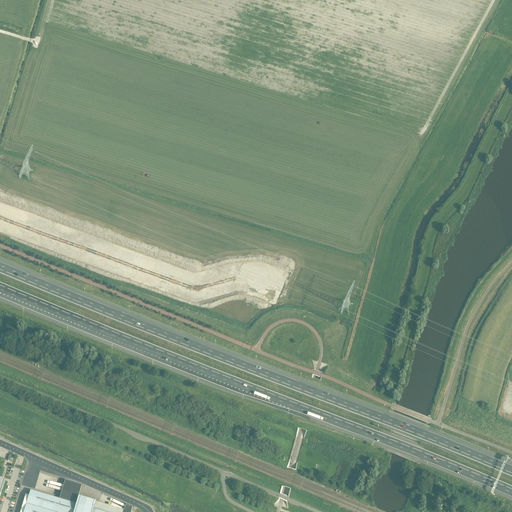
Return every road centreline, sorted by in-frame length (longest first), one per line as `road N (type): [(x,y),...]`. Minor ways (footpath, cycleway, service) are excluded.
road 1 (motorway): [(511,469),(0,265)]
road 2 (motorway): [(0,289),(511,493)]
road 3 (unclassified): [(147,511),(0,442)]
